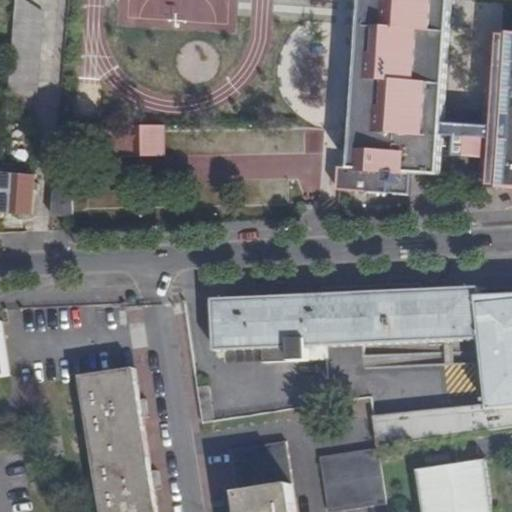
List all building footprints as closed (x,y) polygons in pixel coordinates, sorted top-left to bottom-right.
[(23,106),(29,111),(33,106),(36,103),(31,96),(38,89),(31,80),(39,72),(33,64),(40,54),(34,46),(42,38),(34,30),(42,21),(17,0),(10,94),(23,106)] [(511,188),(511,33),(501,33),(497,110),(448,106),(454,2),(454,0),(365,0),(355,168),(342,168),(340,190),(409,194),(412,175),(442,177),(445,146),(460,148),(494,150),(493,160),(491,188),(511,188)] [(40,107),(38,158),(49,158),(52,108),(40,107)] [(108,158),(167,156),(167,126),(107,127),(108,158)] [(459,158),(493,160),(494,150),(460,148),(459,158)] [(39,178),(6,176),(3,213),(36,215),(39,178)] [(55,191),(52,216),(75,216),(77,193),(55,191)] [(494,410),(511,408),(511,294),(482,293),(479,286),(286,295),(217,299),(219,350),(266,347),(266,362),(313,360),(312,345),(330,344),(485,336),(494,410)] [(0,376),(12,375),(3,322),(0,322),(0,376)] [(330,360),(330,344),(312,345),(313,360),(330,360)] [(137,369),(82,377),(103,511),(158,511),(155,488),(163,488),(160,470),(152,471),(145,418),(152,418),(149,398),(142,399),(137,369)] [(211,385),(201,386),(206,424),(217,422),(211,385)] [(511,427),(511,408),(494,410),(376,423),(381,448),(511,427)] [(298,511),(288,443),(235,450),(243,511),(298,511)] [(334,511),(389,503),(381,448),(322,457),(331,511),(334,511)] [(494,511),(487,459),(424,469),(430,511),(494,511)]
